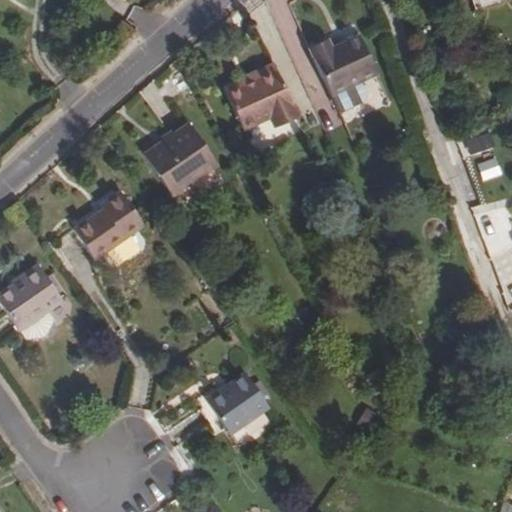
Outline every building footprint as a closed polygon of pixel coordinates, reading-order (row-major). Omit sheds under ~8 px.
[(377,74),(358,35),(331,48),(329,44),(310,53),(339,113),(341,112),(344,113),(351,110),(352,107),(364,101),(367,94),(361,81),(377,74)] [(329,44),(326,39),(308,47),(310,53),(329,44)] [(237,81),(239,85),(224,92),(242,129),(269,116),(273,126),(297,115),(273,64),(237,81)] [(188,123),(142,154),(171,196),(217,165),(188,123)] [(461,158),(491,150),(486,129),(456,136),(461,158)] [(477,162),(482,181),(501,176),(496,157),(477,162)] [(99,206),(102,210),(72,229),(93,260),(143,225),(120,191),(99,206)] [(13,226),(27,216),(18,203),(4,213),(13,226)] [(47,313),(63,302),(37,264),(10,283),(11,285),(0,293),(0,304),(19,333),(21,331),(25,338),(41,337),(46,333),(52,320),(47,313)] [(228,434),(268,408),(245,373),(228,385),(230,389),(208,404),(228,434)] [(230,389),(228,385),(205,400),(208,404),(230,389)] [(511,511),(511,505),(503,503),(499,511),(511,511)]
